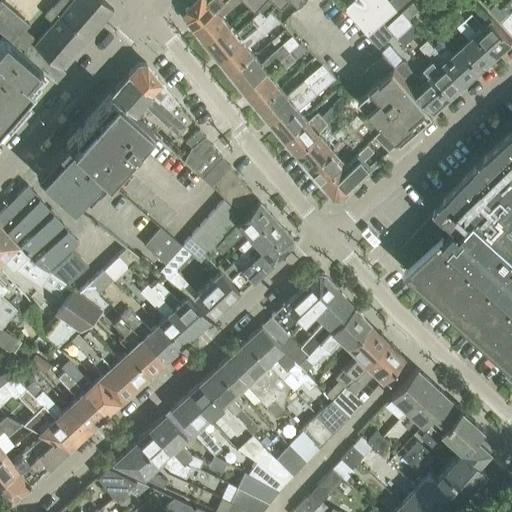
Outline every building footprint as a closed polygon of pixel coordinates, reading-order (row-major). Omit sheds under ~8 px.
[(0,0),(0,15),(9,5),(2,0),(0,0)] [(71,0),(61,12),(53,5),(52,4),(44,13),(44,15),(51,21),(53,22),(34,44),(30,40),(22,49),(21,51),(41,69),(55,81),(65,70),(61,67),(100,23),(113,8),(103,0),(71,0)] [(56,0),(53,5),(61,12),(71,0),(56,0)] [(194,0),(188,8),(188,18),(194,27),(226,0),(194,0)] [(226,0),(194,27),(205,40),(228,22),(223,15),(241,0),(226,0)] [(259,0),(266,7),(269,9),(277,0),(291,0),(300,8),(308,0),(259,0)] [(353,0),(345,7),(345,8),(354,18),(356,20),(369,36),(381,26),(364,5),(359,0),(353,0)] [(399,10),(390,0),(386,0),(364,5),(381,26),(384,23),(399,10)] [(390,0),(399,10),(409,0),(390,0)] [(501,23),(511,12),(511,0),(510,0),(501,10),(496,5),(490,11),(501,23)] [(413,2),(402,12),(409,19),(420,10),(413,2)] [(9,5),(0,15),(0,29),(3,32),(19,13),(9,5)] [(220,58),(274,14),(269,9),(266,7),(236,31),(228,22),(205,40),(220,58)] [(387,26),(394,35),(398,39),(413,25),(409,19),(402,12),(387,26)] [(511,12),(501,23),(511,33),(511,12)] [(12,41),(29,22),(19,13),(3,32),(4,33),(12,41)] [(472,13),(465,20),(496,54),(511,40),(511,39),(493,18),(492,19),(484,26),(472,13)] [(274,14),(220,58),(231,72),(255,53),(249,46),(281,21),(274,14)] [(461,47),(481,68),(496,54),(465,20),(458,26),(470,39),(461,47)] [(29,22),(12,41),(22,49),(30,40),(34,35),(24,27),(29,22)] [(394,35),(387,26),(384,23),(381,26),(369,36),(380,48),(394,35)] [(0,121),(5,125),(9,120),(5,116),(13,107),(16,103),(21,107),(25,102),(19,97),(28,86),(32,90),(36,85),(32,80),(41,69),(21,51),(22,49),(12,41),(4,33),(0,37),(0,121)] [(255,53),(231,72),(234,76),(245,89),(300,44),(294,36),(262,63),(255,53)] [(424,67),(450,96),(465,82),(434,48),(427,40),(419,46),(426,54),(432,60),(424,67)] [(434,48),(465,82),(481,68),(461,47),(453,54),(442,41),(434,48)] [(245,89),(258,105),(281,86),(274,78),(309,49),(303,42),(300,44),(245,89)] [(404,137),(414,128),(414,129),(415,127),(420,123),(422,122),(421,121),(431,113),(434,111),(396,66),(385,54),(364,73),(373,83),(358,97),(372,111),(402,140),(404,137)] [(396,66),(434,111),(450,96),(424,67),(415,75),(403,60),(396,66)] [(169,110),(178,101),(146,62),(138,61),(128,72),(169,110)] [(281,86),(258,105),(269,119),(329,70),(323,63),(287,93),(286,92),(281,86)] [(269,119),(282,134),(305,115),(300,108),(337,77),(329,70),(269,119)] [(110,92),(136,115),(145,105),(176,133),(185,124),(169,110),(128,72),(110,92)] [(110,92),(65,142),(107,180),(152,129),(136,115),(110,92)] [(305,115),(282,134),(285,138),(292,146),(298,153),(329,119),(338,109),(332,102),(322,112),(319,109),(308,118),(305,115)] [(379,123),(370,113),(363,120),(372,130),(379,123)] [(329,119),(298,153),(310,167),(352,128),(353,128),(355,127),(345,117),(335,126),(329,119)] [(352,128),(310,167),(324,182),(347,161),(341,155),(362,135),(355,127),(353,128),(352,128)] [(192,145),(204,134),(200,128),(186,139),(192,145)] [(382,129),(375,136),(390,150),(397,143),(382,128),(382,129)] [(511,372),(511,129),(508,133),(486,153),(466,173),(434,207),(435,209),(436,208),(437,208),(404,246),(402,244),(394,253),(408,266),(405,268),(509,363),(506,367),(511,372)] [(192,145),(185,158),(202,175),(221,155),(213,145),(204,134),(192,145)] [(38,172),(36,173),(37,174),(72,206),(73,205),(82,196),(89,202),(109,181),(107,180),(65,142),(46,163),(38,172)] [(347,161),(324,182),(335,195),(342,196),(360,178),(361,177),(359,175),(371,164),(365,158),(375,149),(368,143),(348,162),(347,161)] [(237,174),(229,164),(210,183),(220,192),(237,174)] [(244,182),(237,174),(220,192),(224,196),(223,197),(227,201),(244,182)] [(244,182),(227,201),(234,207),(251,190),(244,182)] [(7,204),(0,210),(0,221),(30,254),(29,256),(67,283),(87,264),(71,247),(81,237),(27,184),(15,196),(16,197),(8,205),(7,204)] [(258,198),(251,190),(234,207),(242,215),(258,198)] [(234,207),(227,201),(223,197),(215,206),(235,224),(242,215),(234,207)] [(226,233),(218,243),(216,245),(221,251),(244,231),(249,237),(273,214),(258,198),(242,215),(235,224),(226,233)] [(215,206),(206,216),(226,233),(235,224),(215,206)] [(234,260),(224,269),(231,277),(284,228),(273,214),(249,237),(240,245),(245,251),(234,260)] [(218,243),(226,233),(206,216),(198,225),(218,243)] [(0,258),(3,255),(13,264),(40,282),(58,295),(67,283),(29,256),(30,254),(0,221),(0,258)] [(168,259),(180,244),(159,225),(144,244),(165,262),(168,259)] [(198,225),(189,235),(209,252),(216,245),(218,243),(198,225)] [(241,288),(270,262),(291,242),(291,236),(284,228),(231,277),(241,288)] [(202,261),(209,252),(189,235),(181,244),(202,261)] [(127,245),(118,254),(125,261),(128,264),(138,255),(127,245)] [(118,254),(103,268),(109,274),(113,278),(128,264),(125,261),(118,254)] [(165,262),(158,270),(181,287),(183,285),(186,281),(177,271),(177,267),(168,259),(165,262)] [(0,269),(1,268),(0,266),(0,290),(3,294),(10,287),(0,277),(0,269)] [(113,278),(109,274),(103,268),(87,283),(96,293),(113,278)] [(212,314),(238,290),(220,270),(203,286),(193,294),(212,314)] [(302,324),(314,311),(337,286),(324,272),(318,271),(272,314),(289,332),(290,332),(300,322),(302,324)] [(195,331),(209,317),(188,294),(179,302),(157,281),(150,287),(195,331)] [(87,283),(78,291),(101,307),(106,302),(96,293),(87,283)] [(181,344),(195,331),(150,287),(147,284),(140,290),(143,293),(165,315),(158,321),(181,344)] [(289,332),(280,341),(299,363),(355,306),(337,286),(314,311),(324,320),(302,344),(290,332),(289,332)] [(64,300),(42,331),(58,346),(67,338),(75,331),(93,314),(101,307),(78,291),(73,288),(64,300)] [(0,327),(0,328),(1,328),(18,308),(3,294),(0,290),(0,327)] [(32,301),(23,313),(34,322),(37,320),(36,305),(32,301)] [(355,306),(299,363),(307,371),(313,364),(318,367),(341,342),(348,348),(371,324),(355,306)] [(181,344),(158,321),(150,329),(128,308),(120,316),(164,359),(181,344)] [(272,314),(263,322),(280,341),(289,332),(272,314)] [(120,316),(113,323),(123,333),(117,338),(127,349),(124,351),(148,374),(151,371),(164,359),(120,316)] [(263,322),(245,338),(268,363),(281,377),(290,370),(297,378),(299,377),(310,389),(318,383),(307,371),(299,363),(280,341),(263,322)] [(345,384),(388,340),(371,324),(348,348),(355,355),(335,376),(345,384)] [(88,325),(78,334),(88,344),(132,388),(148,374),(124,351),(119,356),(88,325)] [(18,338),(1,328),(0,328),(0,344),(10,351),(18,338)] [(75,331),(67,338),(102,373),(96,379),(118,401),(132,388),(88,344),(78,334),(75,331)] [(289,385),(268,363),(245,338),(232,351),(284,407),(289,385)] [(388,340),(345,384),(353,392),(354,392),(373,371),(382,379),(403,355),(388,340)] [(232,351),(215,366),(238,391),(245,384),(274,416),(284,407),(232,351)] [(36,354),(31,360),(45,373),(52,365),(36,354)] [(70,358),(62,366),(65,369),(105,414),(118,401),(96,379),(93,382),(70,358)] [(238,391),(215,366),(202,378),(245,425),(252,432),(259,426),(232,396),(238,391)] [(416,367),(390,395),(405,409),(431,381),(416,367)] [(0,383),(14,373),(9,369),(0,375),(0,383)] [(90,427),(105,414),(65,369),(57,377),(75,398),(72,402),(69,404),(90,427)] [(14,374),(2,383),(15,396),(17,396),(19,393),(27,387),(14,374)] [(202,378),(187,392),(210,416),(216,410),(236,432),(245,425),(202,378)] [(34,380),(27,387),(76,440),(90,427),(69,404),(62,411),(34,380)] [(431,381),(405,409),(422,424),(429,416),(448,397),(449,396),(431,381)] [(362,400),(354,392),(353,392),(345,384),(337,393),(332,398),(349,415),(358,405),(362,400)] [(27,387),(19,393),(37,413),(24,425),(43,434),(53,440),(68,447),(76,440),(27,387)] [(331,388),(326,392),(332,398),(337,393),(331,388)] [(187,392),(170,407),(171,408),(213,454),(222,446),(201,424),(210,416),(187,392)] [(429,416),(434,421),(461,446),(436,473),(459,494),(484,467),(476,460),(485,450),(485,445),(483,443),(474,435),(481,427),(452,400),(449,396),(448,397),(429,416)] [(332,398),(315,413),(333,431),(349,415),(332,398)] [(187,437),(165,413),(164,413),(151,425),(183,460),(199,468),(203,458),(192,454),(181,442),(187,437)] [(310,434),(320,445),(333,431),(315,413),(302,425),(310,434)] [(0,418),(0,454),(5,451),(0,444),(0,430),(3,428),(6,432),(19,422),(5,415),(0,418)] [(151,425),(135,440),(157,464),(162,459),(171,469),(187,477),(192,464),(183,460),(151,425)] [(306,459),(320,445),(310,434),(302,425),(300,427),(301,429),(289,442),(306,459)] [(366,441),(372,446),(382,435),(376,430),(366,441)] [(428,444),(433,438),(425,431),(420,437),(428,444)] [(0,481),(53,440),(43,434),(11,459),(5,451),(0,454),(0,481)] [(382,435),(372,446),(379,452),(389,441),(382,435)] [(428,444),(435,451),(440,445),(433,438),(428,444)] [(7,503),(68,447),(53,440),(0,481),(0,501),(1,503),(7,503)] [(135,440),(111,461),(165,486),(168,479),(155,473),(155,475),(148,472),(157,464),(135,440)] [(421,452),(425,447),(417,440),(413,445),(421,452)] [(287,444),(276,455),(294,472),(306,459),(289,442),(287,444)] [(285,482),(294,472),(276,455),(275,456),(262,444),(251,456),(255,459),(285,482)] [(363,454),(352,444),(346,451),(357,461),(363,454)] [(408,450),(416,457),(421,452),(413,445),(409,448),(408,450)] [(428,454),(430,452),(425,447),(421,452),(416,457),(421,462),(428,454)] [(408,450),(407,451),(403,455),(416,467),(421,462),(416,457),(408,450)] [(357,461),(346,451),(340,457),(351,467),(357,461)] [(428,454),(421,462),(426,466),(433,459),(428,454)] [(255,459),(247,471),(278,489),(285,482),(255,459)] [(114,497),(128,486),(136,479),(108,465),(97,475),(114,497)] [(330,468),(320,480),(331,490),(341,478),(330,468)] [(459,494),(436,473),(431,468),(415,485),(443,511),(459,494)] [(246,470),(237,486),(269,501),(278,489),(247,471),(246,470)] [(148,485),(136,479),(128,486),(136,496),(148,485)] [(443,511),(415,485),(401,501),(413,511),(443,511)] [(260,511),(269,501),(237,486),(230,501),(255,511),(260,511)] [(117,495),(117,500),(119,504),(124,504),(128,501),(128,497),(125,493),(121,492),(117,495)] [(156,492),(146,500),(153,510),(163,502),(156,492)] [(317,505),(306,495),(300,501),(311,511),(317,505)] [(173,511),(186,511),(193,507),(192,505),(174,497),(166,503),(173,511)] [(255,511),(230,501),(224,511),(255,511)] [(298,511),(310,511),(311,511),(300,501),(294,508),(298,511)] [(413,511),(401,501),(390,511),(413,511)]
